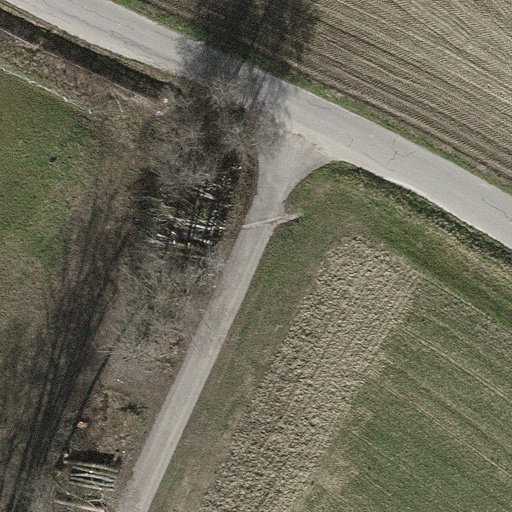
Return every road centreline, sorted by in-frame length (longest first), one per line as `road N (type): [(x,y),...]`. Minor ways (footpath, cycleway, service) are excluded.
road 1 (unclassified): [(511,230),(295,107),(65,0)]
road 2 (track): [(124,511),(295,107)]
